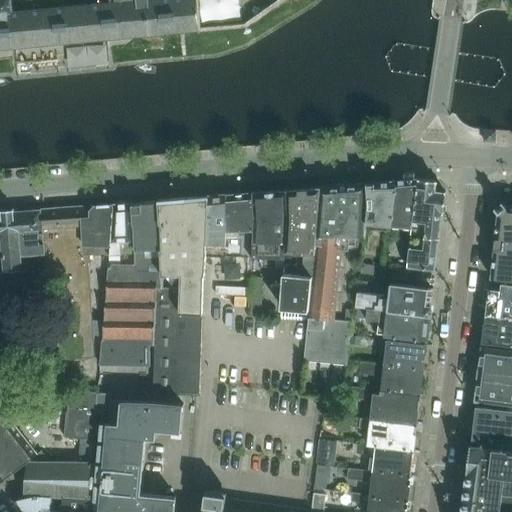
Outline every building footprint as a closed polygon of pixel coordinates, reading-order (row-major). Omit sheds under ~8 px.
[(0,0),(0,46),(14,45),(107,37),(197,28),(201,28),(201,27),(201,26),(200,14),(198,0),(0,0)] [(485,130),(485,131),(484,141),(495,141),(495,132),(496,131),(485,130)] [(387,225),(411,227),(413,227),(418,178),(416,178),(416,179),(395,181),(394,180),(393,180),(393,181),(387,225)] [(446,192),(435,190),(436,180),(420,178),(418,178),(413,227),(412,236),(425,237),(425,236),(429,236),(439,237),(442,211),(444,211),(446,192)] [(367,183),(367,185),(368,193),(369,204),(367,223),(387,225),(393,181),(393,180),(392,180),(392,181),(377,182),(367,183)] [(367,223),(369,204),(368,193),(367,185),(367,183),(321,187),(310,303),(308,319),(304,361),(347,365),(351,321),(335,320),(343,245),(344,245),(345,236),(366,237),(367,223)] [(285,273),(282,301),(310,303),(321,187),(319,187),(310,188),(310,187),(308,188),(290,189),(288,189),(288,190),(287,190),(288,200),(288,220),(286,251),(286,258),(285,273)] [(288,220),(288,200),(287,190),(253,192),(254,202),(255,220),(253,257),(253,259),(256,259),(256,257),(286,258),(286,251),(288,220)] [(254,202),(253,192),(250,192),(250,193),(230,194),(227,194),(226,239),(227,239),(227,238),(240,239),(239,257),(240,257),(253,257),(255,220),(254,202)] [(226,239),(227,194),(209,196),(206,257),(226,258),(227,239),(226,239)] [(159,278),(179,277),(177,312),(202,313),(204,274),(205,274),(206,257),(209,196),(158,200),(157,200),(157,201),(156,201),(160,247),(159,278)] [(150,346),(154,346),(154,344),(155,311),(157,288),(158,288),(159,278),(160,247),(156,201),(142,202),(142,201),(133,202),(130,203),(135,263),(125,263),(109,264),(108,281),(100,364),(150,365),(150,346)] [(130,203),(114,204),(113,204),(111,255),(125,254),(125,263),(135,263),(130,203)] [(82,255),(88,255),(109,255),(113,204),(79,206),(82,255)] [(499,211),(496,237),(495,237),(493,248),(494,248),(491,277),(502,278),(502,283),(511,284),(511,205),(506,205),(505,204),(498,210),(499,211)] [(79,206),(66,207),(42,209),(49,285),(50,285),(55,360),(95,357),(88,255),(82,255),(79,206)] [(49,285),(42,209),(14,212),(14,211),(2,212),(2,213),(0,212),(0,257),(3,257),(4,271),(24,269),(23,256),(37,254),(38,270),(32,271),(33,287),(49,285)] [(410,236),(406,267),(435,270),(439,237),(429,236),(425,236),(425,237),(412,236),(410,236)] [(361,275),(373,276),(374,266),(362,264),(361,275)] [(435,277),(406,274),(406,280),(434,284),(435,277)] [(157,288),(155,311),(154,344),(154,346),(155,346),(153,387),(157,387),(157,392),(200,393),(202,313),(177,312),(179,277),(159,278),(158,288),(157,288)] [(251,277),(250,315),(261,315),(262,277),(251,277)] [(360,282),(359,290),(367,291),(368,282),(360,282)] [(433,290),(433,287),(392,283),(390,299),(381,298),(382,295),(358,291),(356,306),(357,306),(387,310),(430,315),(431,315),(432,304),(431,304),(431,303),(434,299),(434,294),(433,290)] [(511,284),(502,283),(501,290),(489,288),(488,297),(488,298),(486,314),(496,315),(511,317),(511,284)] [(355,317),(366,318),(377,320),(376,333),(427,340),(430,315),(387,310),(357,306),(355,317)] [(345,320),(352,320),(353,310),(346,309),(345,320)] [(483,342),(511,345),(511,317),(496,315),(486,314),(485,323),(483,342)] [(360,345),(361,337),(351,337),(350,344),(360,345)] [(384,364),(414,368),(423,369),(425,353),(426,353),(427,344),(426,344),(387,339),(384,364)] [(475,400),(511,404),(511,350),(482,346),(480,369),(479,369),(478,377),(475,400)] [(383,376),(381,393),(420,398),(422,378),(423,378),(424,369),(423,369),(414,368),(384,364),(361,361),(359,373),(383,376)] [(381,393),(373,392),(374,389),(357,387),(347,386),(346,397),(356,398),(372,400),(370,419),(417,424),(419,408),(419,409),(420,398),(381,393)] [(69,389),(64,437),(92,440),(97,391),(69,389)] [(97,393),(95,412),(109,413),(110,400),(111,394),(97,393)] [(174,511),(176,496),(175,496),(141,493),(143,467),(148,468),(148,464),(144,463),(145,444),(155,445),(156,438),(157,429),(181,431),(184,404),(182,404),(152,401),(121,401),(119,424),(108,423),(103,423),(101,438),(108,439),(107,443),(101,443),(100,459),(106,459),(106,464),(99,463),(98,479),(105,480),(104,484),(98,484),(96,499),(103,500),(102,511),(101,511),(174,511)] [(477,424),(471,423),(469,442),(511,447),(511,409),(477,405),(475,417),(478,417),(477,424)] [(0,406),(0,426),(9,419),(0,406)] [(344,424),(351,425),(369,427),(367,444),(414,450),(417,424),(370,419),(345,416),(344,424)] [(0,454),(23,436),(9,419),(0,426),(0,454)] [(319,438),(338,440),(340,441),(341,431),(320,429),(319,438)] [(23,436),(0,454),(0,482),(0,483),(29,460),(29,461),(50,461),(41,450),(37,454),(23,436)] [(338,440),(319,438),(316,463),(335,466),(338,440)] [(368,455),(366,470),(411,475),(414,450),(367,444),(358,443),(357,453),(368,455)] [(511,511),(511,449),(470,444),(467,471),(468,471),(462,511),(511,511)] [(89,499),(92,461),(77,461),(50,461),(29,461),(26,494),(26,497),(38,496),(53,497),(66,497),(89,499)] [(317,465),(316,476),(328,478),(329,467),(317,465)] [(411,476),(411,475),(366,470),(348,468),(346,479),(371,482),(370,495),(408,499),(410,484),(411,476)] [(206,489),(202,511),(307,511),(308,509),(226,498),(227,492),(206,489)] [(408,500),(408,499),(370,495),(335,490),(334,499),(369,503),(368,511),(406,511),(407,508),(408,500)] [(314,493),(311,511),(323,511),(326,494),(314,493)] [(14,500),(13,500),(20,511),(88,511),(89,499),(66,497),(65,511),(52,510),(53,497),(38,496),(26,497),(14,500)]
